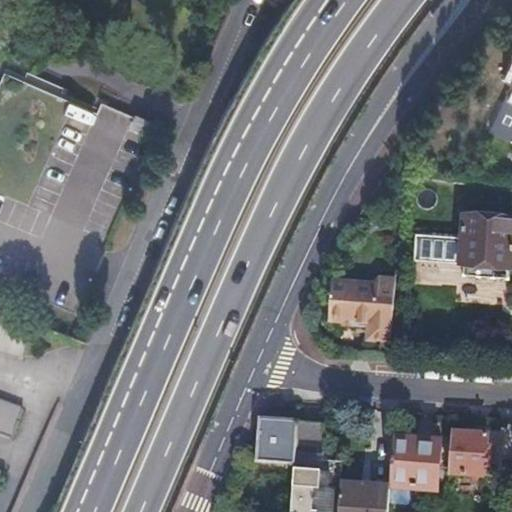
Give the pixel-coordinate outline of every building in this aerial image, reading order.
[(511,61),(496,99),(511,106),(511,61)] [(511,236),(460,232),(457,279),(508,283),(511,241),(511,236)] [(331,290),(328,331),(369,335),(368,349),(390,351),(395,288),(380,286),(375,291),(375,293),(331,290)] [(0,351),(22,358),(33,328),(0,316),(0,351)] [(0,404),(0,438),(8,441),(19,412),(0,404)] [(264,418),(260,424),(260,461),(295,464),(296,451),(298,421),(264,418)] [(328,423),(298,421),(296,451),(326,453),(326,448),(328,423)] [(452,431),(449,474),(484,477),(486,456),(488,435),(452,431)] [(442,441),(395,438),(391,488),(438,492),(442,441)] [(332,448),(326,448),(326,453),(296,451),(295,464),(295,467),(322,469),(322,472),(330,473),(331,460),(332,448)] [(322,469),(295,467),(294,477),(292,511),(339,511),(342,486),(342,473),(343,461),(331,460),(330,473),(322,472),(322,469)] [(389,511),(391,490),(342,486),(339,511),(389,511)]
